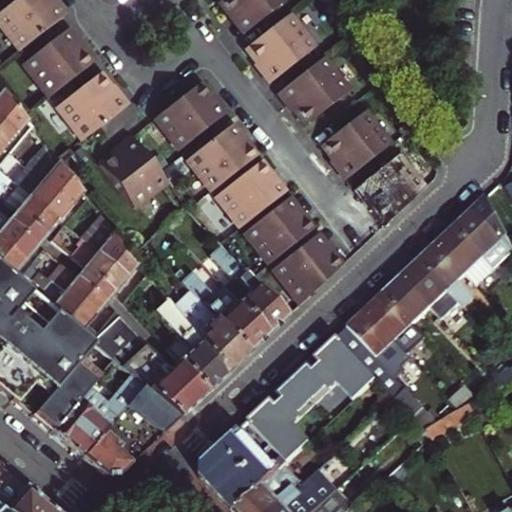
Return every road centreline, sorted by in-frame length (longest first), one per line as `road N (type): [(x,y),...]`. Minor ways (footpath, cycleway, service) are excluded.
road 1 (residential): [(497,0),(487,134),(471,175),(159,475)]
road 2 (residential): [(81,0),(144,81),(202,43),(353,243)]
road 3 (residential): [(94,511),(0,433)]
